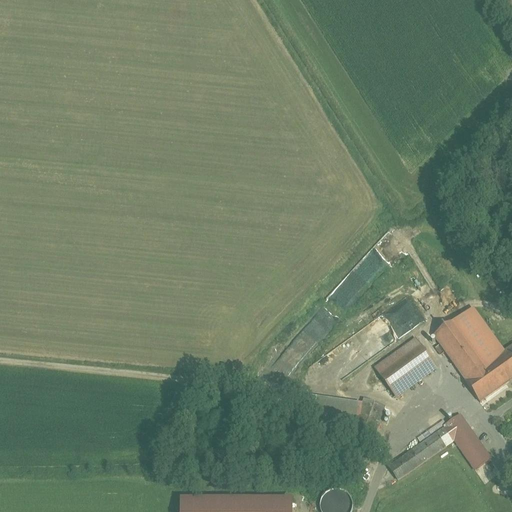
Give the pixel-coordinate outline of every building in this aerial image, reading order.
[(504,275),(489,285),(496,296),(511,286),(504,275)] [(467,315),(434,339),(466,383),(465,384),(480,405),(511,382),(511,350),(499,360),(467,315)] [(398,400),(438,371),(416,341),(376,370),(398,400)] [(355,430),(363,407),(299,398),(296,422),(355,430)] [(361,472),(384,410),(365,403),(363,407),(355,430),(342,465),(361,472)] [(445,430),(446,431),(389,470),(398,483),(454,444),(474,473),(490,462),(461,419),(445,430)] [(350,511),(351,510),(352,507),(351,504),(350,501),(349,499),(347,496),(345,495),(342,493),(339,493),(336,492),(333,493),(331,494),(328,496),(326,498),(324,500),(323,503),(323,506),(323,508),(323,511),(350,511)]
